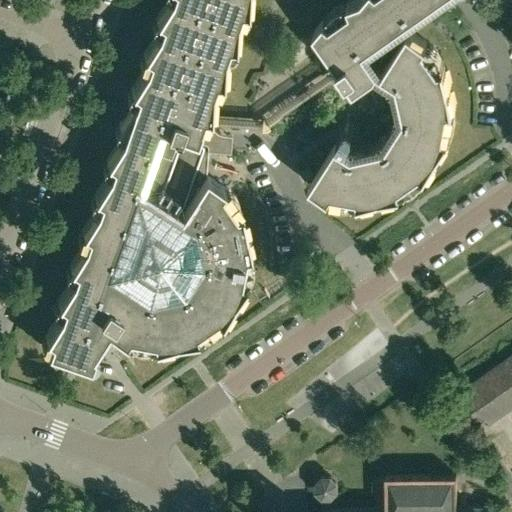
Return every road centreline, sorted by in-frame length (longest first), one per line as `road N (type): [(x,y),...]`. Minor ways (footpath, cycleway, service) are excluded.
road 1 (residential): [(511,190),(128,458)]
road 2 (residential): [(3,253),(75,40)]
road 3 (residential): [(128,458),(0,418)]
